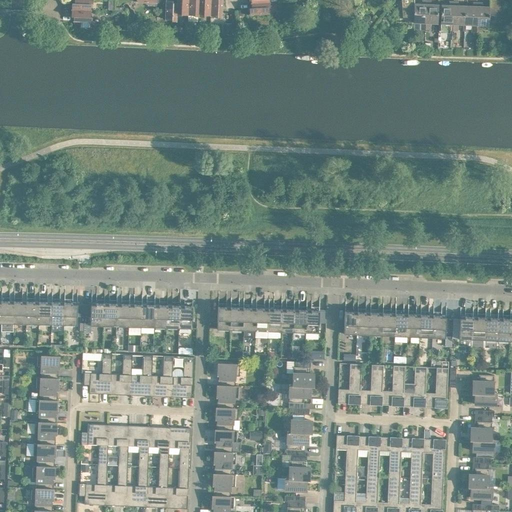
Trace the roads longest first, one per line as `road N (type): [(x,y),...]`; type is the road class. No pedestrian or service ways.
road 1 (secondary): [(0,244),(511,262)]
road 2 (secondary): [(511,252),(0,235)]
road 3 (residential): [(203,278),(0,274)]
road 4 (residential): [(511,291),(333,283)]
road 5 (residential): [(327,419),(333,283)]
road 6 (residential): [(198,412),(203,278)]
road 7 (residential): [(333,283),(203,278)]
road 8 (residential): [(454,424),(327,419)]
road 9 (residential): [(74,405),(198,412)]
